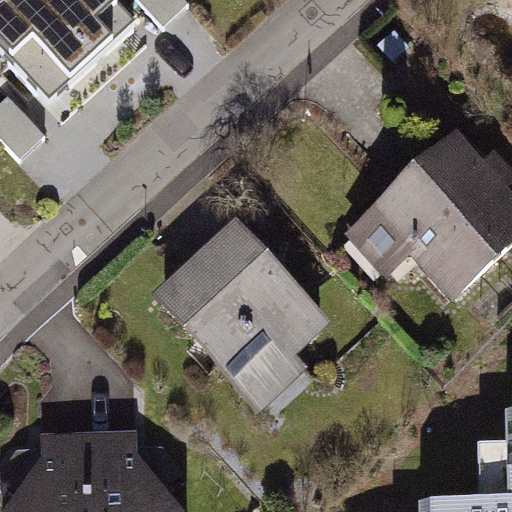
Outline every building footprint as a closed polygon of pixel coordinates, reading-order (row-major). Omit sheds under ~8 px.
[(144,65),(84,0),(26,0),(0,24),(0,61),(67,135),(144,65)] [(0,131),(23,156),(49,131),(12,94),(0,105),(0,131)] [(511,271),(511,199),(467,150),(338,266),(376,308),(410,277),(453,324),(511,271)] [(330,343),(231,253),(156,334),(256,425),(330,343)] [(511,511),(511,413),(505,414),(508,501),(420,503),(420,511),(511,511)] [(10,511),(192,511),(191,458),(8,467),(10,511)]
